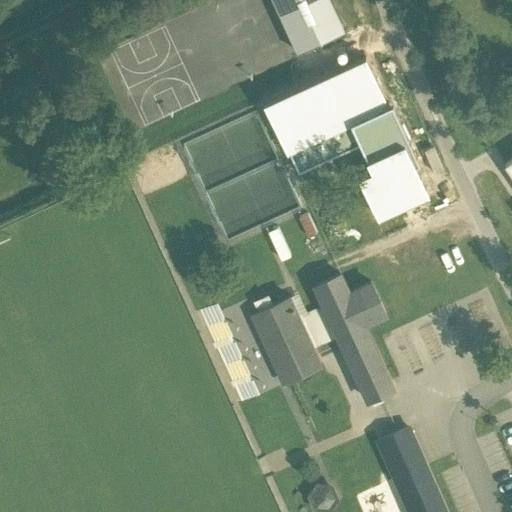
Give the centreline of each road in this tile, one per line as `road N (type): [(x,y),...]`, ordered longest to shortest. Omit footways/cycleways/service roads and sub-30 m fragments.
road 1 (residential): [(511,288),(381,0)]
road 2 (residential): [(511,374),(469,407),(461,433),(495,511)]
